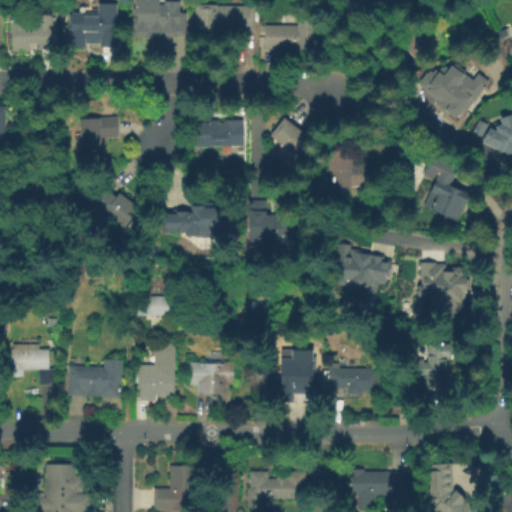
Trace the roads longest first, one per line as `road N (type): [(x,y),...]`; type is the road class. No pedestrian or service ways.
road 1 (residential): [(500,426),(0,431)]
road 2 (residential): [(331,97),(302,84),(0,78)]
road 3 (residential): [(511,229),(500,426),(511,445)]
